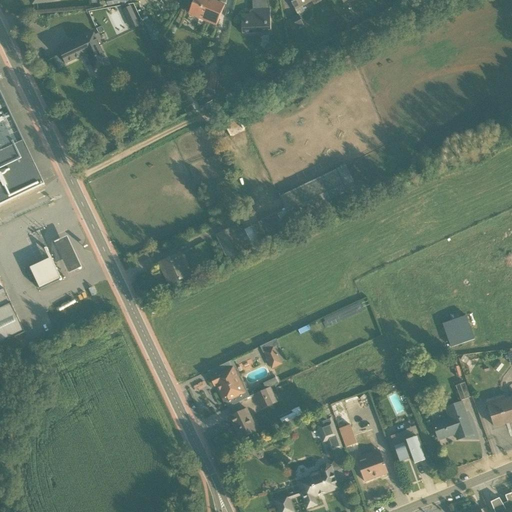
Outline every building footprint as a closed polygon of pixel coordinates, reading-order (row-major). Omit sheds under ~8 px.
[(224,6),(209,0),(195,0),(189,15),(216,26),(224,6)] [(241,15),(242,34),(271,33),(270,9),(266,0),(254,0),(252,0),(252,11),(251,11),(249,13),(249,15),(241,15)] [(320,0),(289,0),(297,16),(291,18),(297,30),(304,26),(299,15),(305,12),(302,7),(312,2),(314,5),(321,2),(320,0)] [(133,16),(130,9),(123,12),(127,19),(133,16)] [(342,31),(337,21),(330,25),(335,34),(342,31)] [(65,65),(86,56),(95,75),(110,68),(93,32),(58,49),(65,65)] [(217,75),(205,72),(202,88),(214,91),(217,75)] [(0,205),(44,185),(0,91),(0,205)] [(343,168),(280,197),(285,210),(244,229),(241,223),(215,235),(227,259),(252,248),(251,246),(357,197),(343,168)] [(68,234),(54,240),(68,271),(82,265),(68,234)] [(181,254),(160,264),(170,284),(191,275),(181,254)] [(51,259),(30,269),(40,290),(61,280),(51,259)] [(0,344),(25,333),(4,290),(0,291),(0,344)] [(474,340),(466,316),(443,324),(451,348),(474,340)] [(284,366),(275,345),(262,351),(272,372),(284,366)] [(247,392),(235,368),(210,380),(221,401),(227,398),(229,401),(247,392)] [(398,383),(385,389),(387,394),(401,388),(398,383)] [(456,386),(461,401),(470,398),(464,383),(456,386)] [(272,387),(255,395),(262,411),(280,402),(272,387)] [(511,397),(486,405),(493,428),(511,422),(511,397)] [(449,418),(432,424),(438,441),(455,435),(457,440),(473,435),(461,401),(445,407),(449,418)] [(259,431),(248,408),(229,417),(241,440),(259,431)] [(338,489),(332,472),(341,470),(345,460),(341,449),(342,449),(338,438),(331,416),(319,421),(320,425),(316,426),(322,443),(327,442),(330,453),(332,453),(334,459),(330,466),(326,464),(319,466),(317,471),(310,473),(308,477),(296,481),(299,492),(287,496),(289,501),(302,496),(307,509),(316,506),(314,498),(324,494),(338,489)] [(350,425),(338,430),(345,448),(357,444),(350,425)] [(426,461),(415,428),(391,437),(401,466),(409,463),(408,459),(412,457),(415,465),(426,461)] [(373,431),(363,434),(366,444),(376,440),(373,431)] [(355,459),(363,483),(388,475),(380,451),(355,459)] [(499,499),(490,503),(493,511),(511,511),(511,493),(505,497),(507,502),(501,505),(499,499)] [(287,496),(274,501),(278,511),(293,511),(289,501),(287,496)]
